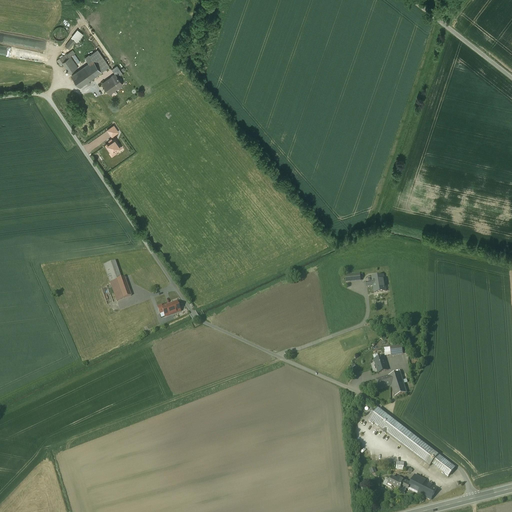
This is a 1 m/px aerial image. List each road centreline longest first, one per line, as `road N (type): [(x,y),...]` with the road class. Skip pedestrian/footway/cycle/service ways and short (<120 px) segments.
road 1 (residential): [(472,497),(455,464),(370,400),(200,321),(51,98),(0,97)]
road 2 (residential): [(511,81),(410,0)]
